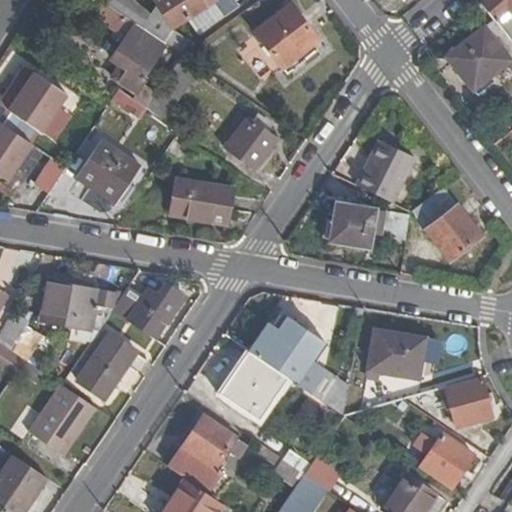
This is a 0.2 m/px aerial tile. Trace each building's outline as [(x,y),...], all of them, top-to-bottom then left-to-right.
[(130,0),(101,0),(101,1),(127,19),(135,24),(162,42),(169,32),(150,19),(152,16),(130,0)] [(199,0),(156,0),(155,1),(174,28),(205,8),(199,0)] [(511,0),(487,0),(481,5),(496,23),(511,42),(511,0)] [(117,33),(127,19),(101,1),(91,16),(117,33)] [(291,6),(256,33),(284,69),(319,42),(291,6)] [(476,91),(511,61),(511,42),(496,23),(450,60),(476,91)] [(144,80),(167,46),(162,42),(135,24),(110,62),(125,71),(117,84),(137,98),(148,83),(144,80)] [(167,46),(181,55),(188,44),(169,32),(162,42),(167,46)] [(197,75),(179,63),(147,110),(150,112),(167,123),(197,75)] [(35,73),(29,68),(12,92),(20,98),(35,73)] [(20,98),(10,112),(42,134),(68,95),(35,73),(20,98)] [(10,91),(0,105),(10,112),(20,98),(12,92),(10,91)] [(143,122),(150,112),(147,110),(119,91),(112,101),(143,122)] [(247,119),(225,150),(253,170),(275,139),(247,119)] [(0,177),(8,183),(33,146),(0,123),(0,177)] [(103,142),(78,178),(116,204),(141,169),(103,142)] [(378,142),(356,187),(392,204),(414,160),(378,142)] [(55,161),(41,182),(53,190),(67,169),(55,161)] [(177,180),(171,216),(227,227),(233,190),(177,180)] [(480,234),(444,188),(410,213),(449,259),(480,234)] [(336,204),(330,243),(370,249),(376,210),(336,204)] [(40,321),(98,332),(100,329),(105,323),(126,292),(117,291),(116,294),(47,283),(40,321)] [(145,298),(129,320),(148,333),(158,318),(167,324),(184,298),(167,286),(159,298),(149,291),(145,298)] [(145,298),(129,287),(126,292),(105,323),(120,333),(129,320),(145,298)] [(29,362),(46,334),(13,313),(0,334),(0,341),(25,359),(29,362)] [(277,329),(264,348),(304,375),(325,343),(285,317),(277,329)] [(264,348),(277,329),(270,325),(257,343),(264,348)] [(135,353),(100,329),(98,332),(72,370),(81,376),(77,382),(103,400),(135,353)] [(373,332),(368,371),(419,378),(426,339),(373,332)] [(0,365),(14,375),(25,359),(0,341),(0,365)] [(247,420),(258,404),(272,384),(246,367),(237,382),(231,378),(217,400),(247,420)] [(482,383),(447,393),(457,428),(492,418),(482,383)] [(65,457),(97,410),(62,385),(30,433),(65,457)] [(258,404),(247,420),(253,425),(265,408),(258,404)] [(14,424),(26,432),(38,414),(27,406),(14,424)] [(205,416),(169,468),(188,481),(207,494),(222,472),(216,468),(229,451),(237,457),(246,444),(205,416)] [(441,435),(420,467),(452,489),(474,458),(441,435)] [(14,457),(0,478),(0,511),(27,511),(49,480),(14,457)] [(275,474),(295,488),(304,475),(285,461),(275,474)] [(315,511),(329,492),(304,475),(295,488),(279,511),(315,511)] [(385,511),(435,511),(444,501),(436,496),(407,476),(384,511),(385,511)] [(218,511),(223,505),(207,494),(188,481),(166,511),(218,511)]
